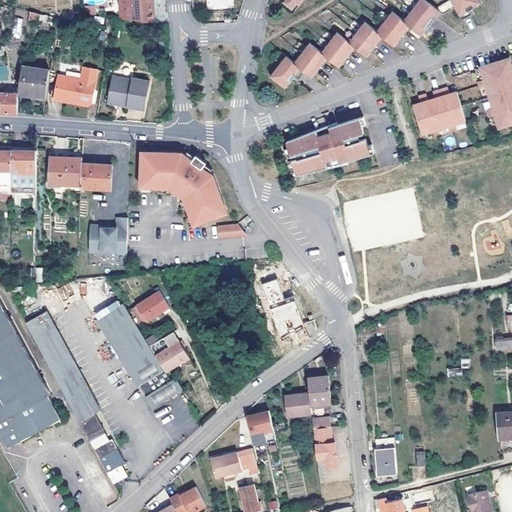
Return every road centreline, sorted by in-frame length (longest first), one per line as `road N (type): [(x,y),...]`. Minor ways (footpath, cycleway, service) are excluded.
road 1 (residential): [(511,26),(233,132)]
road 2 (residential): [(123,511),(270,379),(344,329)]
road 3 (residential): [(233,132),(249,204),(344,329)]
road 4 (residential): [(184,132),(0,121)]
road 5 (residential): [(344,329),(364,511)]
